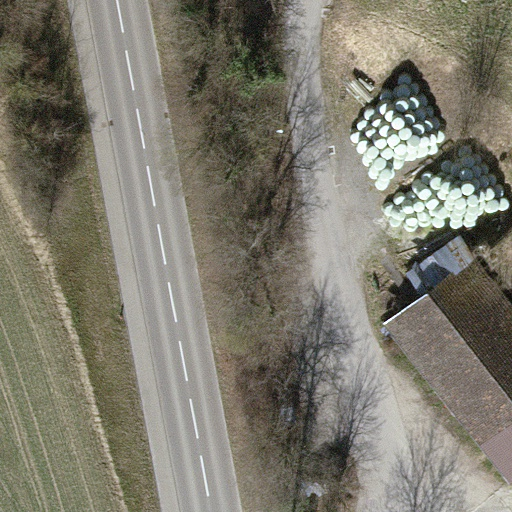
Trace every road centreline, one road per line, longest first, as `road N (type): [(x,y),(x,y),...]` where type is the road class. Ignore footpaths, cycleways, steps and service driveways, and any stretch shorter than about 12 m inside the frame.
road 1 (tertiary): [(212,511),(118,0)]
road 2 (residential): [(383,511),(323,216),(300,40),(307,0)]
